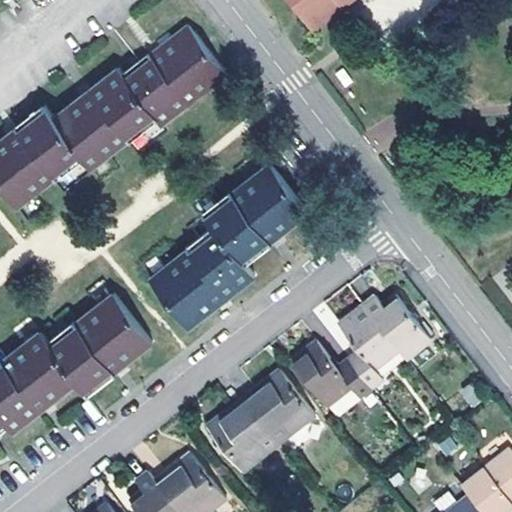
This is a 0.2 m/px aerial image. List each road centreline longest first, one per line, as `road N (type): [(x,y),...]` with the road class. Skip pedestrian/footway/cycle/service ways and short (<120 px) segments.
road 1 (residential): [(23,511),(398,222)]
road 2 (residential): [(398,222),(226,0)]
road 3 (residential): [(511,369),(398,222)]
